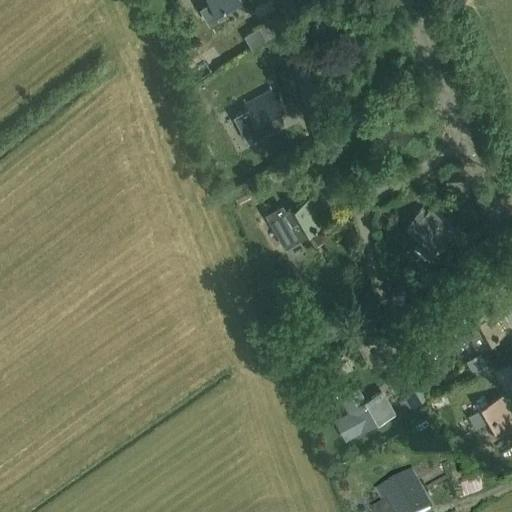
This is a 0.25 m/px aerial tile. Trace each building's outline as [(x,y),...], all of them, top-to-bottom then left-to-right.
[(230,12),(229,10),(243,2),(241,0),(210,0),(211,2),(202,7),(210,20),(218,15),(219,17),(230,12)] [(249,139),(277,125),(284,121),(277,107),(282,104),(278,96),(276,98),(271,89),(246,102),(250,108),(237,115),(249,139)] [(381,105),(365,126),(385,141),(394,130),(402,137),(409,127),(381,105)] [(374,236),(397,228),(380,182),(358,190),(374,236)] [(308,235),(307,233),(329,219),(314,194),(286,210),(283,204),(266,213),(285,248),(308,235)] [(414,218),(403,232),(416,243),(414,246),(429,258),(446,238),(447,238),(454,229),(429,208),(426,212),(420,208),(413,217),(414,218)] [(359,275),(382,266),(372,239),(348,248),(359,275)] [(449,303),(458,319),(499,296),(490,280),(449,303)] [(476,349),(487,342),(510,329),(495,303),(451,329),(459,343),(469,337),(476,349)] [(392,411),(379,391),(365,399),(358,389),(344,397),(352,411),(338,419),(347,434),(360,425),(362,429),(392,411)] [(511,413),(502,395),(479,407),(491,429),(504,422),(506,426),(511,422),(511,413)] [(372,511),(423,511),(429,509),(410,474),(394,483),(398,492),(382,501),(384,504),(372,511)]
